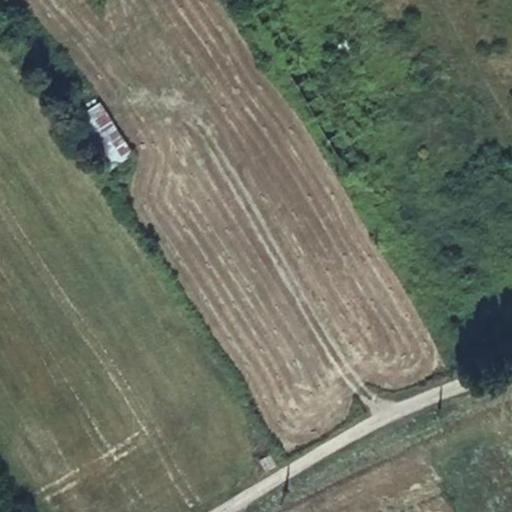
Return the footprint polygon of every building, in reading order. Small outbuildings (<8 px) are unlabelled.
[(261,4),(250,11),(282,64),(293,58),(261,4)] [(138,23),(94,53),(118,88),(162,58),(138,23)] [(299,63),(285,71),(311,115),(326,107),(299,63)] [(97,104),(71,120),(104,170),(129,154),(97,104)] [(330,115),(315,123),(343,171),(359,162),(330,115)] [(263,449),(246,459),(255,475),(272,465),(263,449)]
